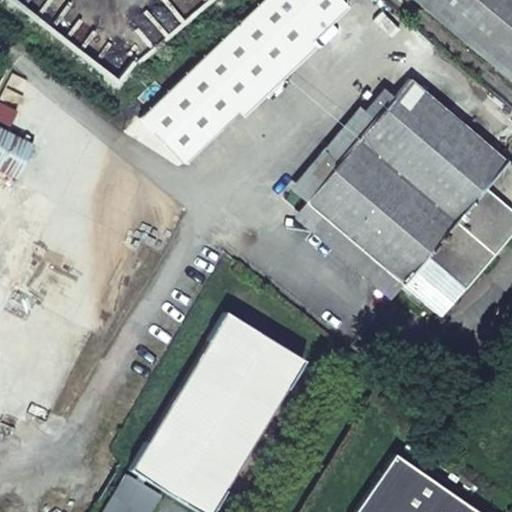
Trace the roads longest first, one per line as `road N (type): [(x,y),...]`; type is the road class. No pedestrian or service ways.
road 1 (residential): [(511,267),(437,352),(217,207),(0,41)]
road 2 (unknown): [(217,207),(63,421),(23,452),(0,454)]
